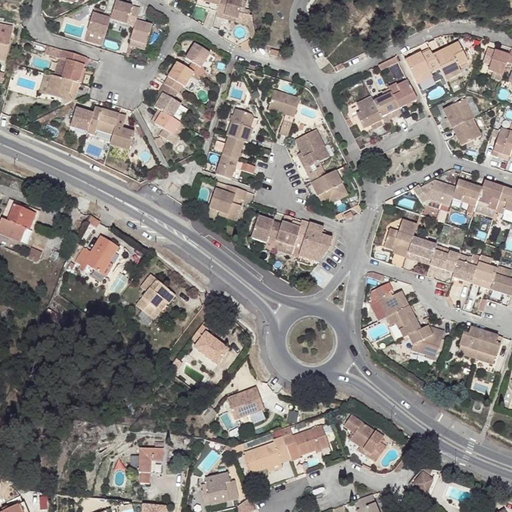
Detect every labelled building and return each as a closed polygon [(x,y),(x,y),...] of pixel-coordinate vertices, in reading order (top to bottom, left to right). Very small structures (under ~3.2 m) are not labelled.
[(130,4),(116,0),(114,0),(110,17),(109,18),(125,23),(130,4)] [(211,3),(201,0),(195,0),(194,4),(209,8),(211,3)] [(222,19),(224,15),(227,0),(219,0),(218,5),(214,17),(222,19)] [(227,0),(224,15),(237,18),(242,0),(227,0)] [(242,0),(237,18),(235,23),(249,27),(251,38),(254,37),(252,25),(251,14),(247,14),(248,10),(243,9),(246,1),(242,0)] [(139,6),(130,4),(125,23),(133,25),(135,19),(139,6)] [(91,11),(86,29),(104,35),(109,18),(110,17),(91,11)] [(235,23),(237,18),(224,15),(222,19),(235,23)] [(151,24),(135,19),(133,25),(129,39),(145,44),(151,24)] [(12,27),(0,24),(0,59),(6,61),(12,27)] [(104,35),(86,29),(83,40),(101,45),(104,35)] [(185,57),(191,61),(201,67),(210,52),(194,43),(185,57)] [(465,58),(462,52),(458,44),(432,56),(439,69),(446,82),(461,74),(458,68),(455,63),(465,58)] [(61,49),(51,46),(48,55),(58,58),(61,49)] [(65,60),(60,78),(77,83),(85,56),(61,49),(58,58),(65,60)] [(414,80),(423,75),(430,72),(431,73),(439,69),(432,56),(430,51),(421,55),(420,54),(404,62),(414,80)] [(465,51),(462,52),(465,58),(455,63),(458,68),(468,63),(470,60),(465,51)] [(506,63),(509,55),(495,51),(489,71),(493,72),(502,75),(506,63)] [(65,60),(58,58),(53,75),(60,78),(65,60)] [(186,68),(192,72),(200,77),(204,69),(201,67),(191,61),(186,68)] [(186,68),(175,62),(167,77),(163,83),(179,93),(183,87),(192,72),(186,68)] [(433,77),(431,73),(430,72),(423,75),(426,81),(433,77)] [(502,75),(493,72),(491,77),(501,80),(502,75)] [(77,83),(60,78),(53,75),(50,75),(45,92),(59,96),(65,99),(68,89),(75,90),(77,83)] [(389,89),(399,109),(417,99),(412,89),(407,80),(397,86),(395,83),(388,87),(389,89)] [(71,101),(75,90),(68,89),(65,99),(59,96),(63,105),(71,101)] [(372,101),(380,118),(399,109),(389,89),(380,93),(382,96),(372,101)] [(268,109),(294,117),(300,99),(274,91),(268,109)] [(162,93),(153,106),(160,110),(172,117),(180,104),(162,93)] [(372,101),(370,97),(355,104),(359,113),(355,115),(362,129),(369,126),(374,123),(381,120),(380,118),(372,101)] [(453,129),(472,119),(474,118),(464,99),(443,109),(453,129)] [(71,123),(87,128),(93,109),(76,104),(71,123)] [(94,107),(93,109),(87,128),(87,129),(95,132),(97,126),(113,131),(118,114),(94,107)] [(244,141),(247,142),(252,129),(249,128),(253,118),(251,114),(236,109),(226,135),(228,136),(244,141)] [(399,109),(380,118),(381,120),(383,122),(401,113),(399,109)] [(172,117),(160,110),(155,119),(164,124),(160,130),(176,141),(180,134),(177,132),(182,124),(172,117)] [(125,116),(118,114),(113,131),(108,145),(127,150),(133,132),(121,129),(125,116)] [(287,136),(292,122),(284,119),(280,133),(287,136)] [(480,137),(472,119),(453,129),(461,146),(480,137)] [(511,126),(511,132),(501,129),(494,151),(504,155),(502,159),(509,161),(511,155),(511,150),(511,126)] [(304,152),(305,155),(323,146),(315,131),(296,140),(302,153),(304,152)] [(221,155),(237,160),(244,141),(228,136),(221,155)] [(310,167),(306,169),(310,176),(323,169),(319,162),(329,157),(323,146),(305,155),(310,167)] [(221,155),(215,173),(230,179),(237,160),(221,155)] [(301,157),(306,169),(310,167),(305,155),(301,157)] [(237,169),(254,174),(256,167),(239,162),(237,169)] [(310,176),(313,182),(326,175),(323,169),(310,176)] [(313,182),(311,182),(318,196),(322,194),(328,205),(349,195),(336,170),(326,175),(313,182)] [(427,198),(418,195),(410,193),(408,200),(423,205),(429,200),(448,207),(449,205),(451,198),(455,188),(433,180),(432,184),(427,198)] [(455,188),(451,198),(475,206),(477,202),(480,191),(474,189),(475,186),(457,180),(455,188)] [(486,208),(495,211),(503,188),(484,181),(481,188),(480,191),(477,202),(487,205),(486,208)] [(227,185),(217,182),(215,189),(225,192),(227,185)] [(178,189),(171,184),(166,190),(173,195),(178,189)] [(427,198),(432,184),(418,195),(427,198)] [(233,198),(237,199),(243,201),(246,192),(227,185),(225,192),(215,189),(208,208),(218,212),(228,215),(226,218),(236,222),(241,207),(235,205),(231,204),(233,198)] [(511,211),(511,190),(503,188),(495,211),(495,212),(503,215),(505,209),(511,211)] [(1,219),(0,221),(0,229),(1,230),(16,236),(22,238),(25,230),(31,233),(39,214),(13,203),(11,209),(6,221),(1,219)] [(267,239),(275,241),(280,224),(257,216),(250,238),(266,243),(267,239)] [(405,258),(413,236),(416,225),(402,220),(398,232),(389,229),(383,246),(394,250),(399,251),(398,255),(405,258)] [(275,241),(300,249),(309,223),(302,221),(301,224),(300,227),(292,225),(281,222),(280,224),(275,241)] [(318,263),(328,250),(326,246),(330,244),(332,238),(321,235),(323,228),(309,223),(300,249),(299,253),(302,254),(299,263),(311,266),(312,261),(318,263)] [(0,234),(20,243),(22,238),(16,236),(1,230),(0,229),(0,234)] [(26,245),(31,233),(25,230),(22,238),(20,243),(26,245)] [(436,245),(413,236),(405,258),(413,260),(414,255),(431,261),(434,251),(435,247),(436,245)] [(101,237),(91,253),(84,248),(75,262),(82,266),(84,263),(95,270),(101,274),(109,263),(118,248),(101,237)] [(449,252),(435,247),(434,251),(447,256),(449,252)] [(58,254),(53,251),(50,258),(56,260),(58,254)] [(429,266),(453,274),(459,255),(449,252),(447,256),(434,251),(431,261),(429,266)] [(459,254),(459,255),(453,274),(452,277),(471,284),(476,269),(469,267),(471,258),(459,254)] [(413,260),(429,266),(431,261),(414,255),(413,260)] [(478,261),(471,258),(469,267),(476,269),(478,261)] [(476,269),(471,284),(481,287),(483,282),(491,285),(497,268),(478,261),(476,269)] [(113,265),(109,263),(101,274),(105,277),(113,265)] [(511,296),(511,294),(511,279),(509,278),(511,270),(498,265),(497,268),(491,285),(490,289),(511,296)] [(101,283),(105,277),(101,274),(95,270),(91,276),(101,283)] [(136,306),(150,317),(162,301),(167,305),(168,306),(175,296),(156,281),(157,280),(151,275),(140,288),(146,293),(136,306)] [(375,295),(377,299),(389,293),(390,292),(386,285),(376,290),(375,295)] [(389,293),(377,299),(386,318),(392,315),(408,307),(401,292),(395,295),(391,297),(389,293)] [(154,320),(167,305),(162,301),(150,317),(154,320)] [(392,315),(396,323),(403,339),(407,337),(420,330),(408,307),(392,315)] [(49,310),(45,316),(53,321),(57,315),(49,310)] [(390,326),(396,323),(392,315),(386,318),(390,326)] [(396,340),(401,338),(396,324),(390,326),(396,340)] [(208,330),(201,325),(192,337),(198,342),(194,348),(216,365),(228,350),(205,333),(208,330)] [(444,331),(436,329),(434,335),(432,335),(428,326),(420,330),(407,337),(412,345),(411,350),(426,356),(425,358),(434,361),(444,331)] [(436,329),(428,326),(432,335),(434,335),(436,329)] [(484,331),(470,327),(468,334),(463,332),(459,345),(461,346),(458,353),(475,359),(484,331)] [(498,335),(484,331),(475,359),(492,365),(495,357),(497,357),(501,344),(496,342),(498,335)] [(250,390),(227,399),(235,420),(264,408),(256,387),(250,390)] [(344,425),(355,432),(362,423),(350,415),(344,425)] [(331,423),(322,426),(326,436),(335,432),(331,423)] [(371,455),(369,459),(375,463),(386,447),(381,443),(384,438),(370,428),(362,423),(355,432),(349,441),(359,448),(360,448),(371,455)] [(114,424),(97,429),(100,441),(117,435),(114,424)] [(300,456),(315,451),(329,446),(326,436),(322,426),(302,434),(293,437),(293,439),(300,456)] [(293,439),(293,437),(291,434),(283,437),(292,460),(292,462),(301,459),(300,456),(293,439)] [(292,460),(283,437),(273,441),(274,443),(281,464),(292,460)] [(186,439),(182,442),(183,447),(187,448),(191,445),(190,441),(186,439)] [(211,444),(206,441),(202,447),(207,450),(211,444)] [(281,464),(274,443),(258,449),(245,454),(252,474),(267,468),(281,464)] [(154,450),(139,449),(139,458),(138,473),(141,473),(150,474),(163,474),(164,451),(163,450),(163,445),(154,444),(154,450)] [(331,451),(329,446),(315,451),(317,456),(331,451)] [(357,451),(369,459),(371,455),(360,448),(357,451)] [(130,473),(138,473),(139,458),(131,458),(130,473)] [(283,468),(281,464),(267,468),(269,473),(283,468)] [(150,474),(141,473),(141,484),(150,484),(150,474)] [(211,506),(229,502),(225,484),(229,483),(227,474),(204,479),(211,506)] [(225,484),(229,502),(234,501),(229,483),(225,484)] [(360,510),(375,504),(372,495),(357,500),(360,510)]
